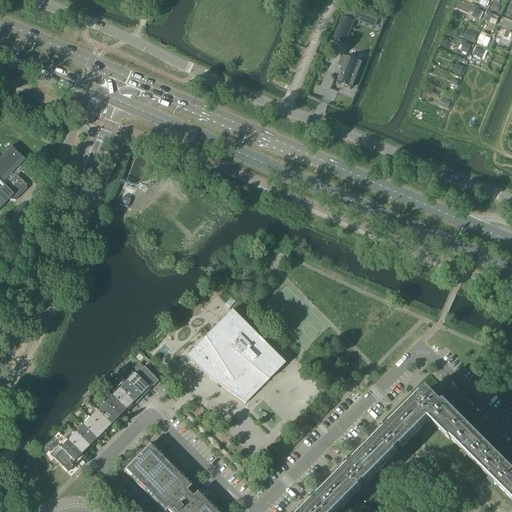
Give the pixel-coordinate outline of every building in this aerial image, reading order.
[(490,10),(496,12),(499,5),(493,3),(490,10)] [(470,16),(478,19),(481,12),(474,8),(470,16)] [(343,16),(333,39),(334,39),(345,43),(345,44),(354,21),(343,16)] [(465,31),(462,39),(472,42),(475,35),(465,31)] [(476,44),(484,48),(488,38),(480,34),(476,44)] [(471,46),(465,44),(461,52),(467,54),(471,46)] [(473,56),(482,59),(485,53),(476,49),(473,56)] [(338,83),(352,88),(358,71),(360,64),(354,62),(351,69),(345,66),(338,83)] [(453,73),(460,76),(463,67),(457,64),(453,73)] [(441,107),(447,109),(450,102),(443,100),(441,107)] [(20,172),(23,170),(28,165),(24,161),(10,147),(7,151),(6,151),(3,155),(3,154),(2,155),(3,155),(0,157),(0,207),(9,199),(10,201),(14,201),(18,197),(18,193),(22,193),(26,189),(26,185),(16,176),(13,173),(13,172),(16,169),(17,169),(20,172)] [(122,198),(119,205),(127,208),(130,201),(122,198)] [(284,364),(231,311),(186,356),(208,378),(208,377),(244,404),(284,364)] [(135,376),(147,388),(151,385),(152,387),(157,382),(143,368),(135,376)] [(134,375),(126,383),(139,396),(147,388),(135,376),(134,375)] [(126,383),(118,390),(132,404),(139,396),(126,383)] [(118,390),(111,397),(125,411),(132,404),(118,390)] [(386,432),(330,488),(305,511),(336,511),(429,419),(450,440),(452,439),(511,499),(511,471),(444,404),(442,405),(427,391),(386,432)] [(111,397),(104,404),(117,418),(125,411),(111,397)] [(94,410),(95,410),(110,426),(117,418),(104,404),(102,402),(94,410)] [(95,410),(87,418),(102,433),(110,426),(95,410)] [(80,425),(82,426),(95,440),(102,433),(87,418),(80,425)] [(82,426),(74,433),(88,448),(95,440),(82,426)] [(65,440),(80,455),(81,456),(89,448),(88,448),(74,433),(73,432),(73,433),(69,429),(62,436),(66,440),(65,440)] [(57,446),(57,447),(73,462),(74,464),(77,461),(76,460),(80,455),(65,440),(58,447),(57,446)] [(217,511),(211,505),(209,507),(203,501),(205,499),(198,492),(198,491),(192,497),(189,494),(193,490),(192,490),(192,488),(193,488),(191,486),(192,485),(191,485),(184,478),(182,480),(176,474),(178,472),(170,465),(168,466),(162,460),(164,459),(156,451),(154,453),(148,446),(138,456),(140,458),(137,461),(135,459),(125,469),(132,476),(130,478),(137,485),(139,483),(145,489),(143,491),(151,499),(153,497),(159,503),(157,505),(164,511),(163,511),(164,511),(170,506),(174,510),(171,511),(217,511)] [(73,462),(57,447),(49,455),(52,458),(67,473),(72,468),(70,466),(73,462)]
